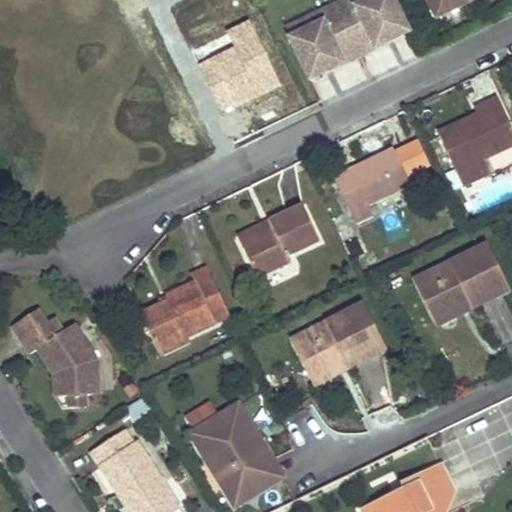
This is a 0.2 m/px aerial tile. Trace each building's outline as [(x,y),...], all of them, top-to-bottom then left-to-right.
[(390,0),(367,0),(340,14),(347,30),(363,21),(360,15),(390,0)] [(363,21),(347,30),(358,51),(391,35),(393,39),(409,31),(393,0),(390,0),(360,15),(363,21)] [(428,0),(436,16),(471,0),(470,0),(428,0)] [(340,14),(291,38),(295,47),(328,31),(331,38),(347,30),(340,14)] [(328,31),(295,47),(311,79),(327,71),(325,67),(358,51),(347,30),(331,38),(328,31)] [(393,39),(391,35),(358,51),(360,55),(393,39)] [(358,51),(325,67),(327,71),(360,55),(358,51)] [(499,98),(475,108),(478,114),(502,103),(499,98)] [(478,114),(439,132),(463,185),(492,172),(486,158),(511,146),(511,126),(502,103),(478,114)] [(394,150),(356,168),(373,201),(410,184),(394,150)] [(356,168),(341,174),(357,209),(373,201),(356,168)] [(377,262),(455,235),(444,202),(366,229),(377,262)] [(304,206),(271,221),(273,226),(241,242),(258,277),(290,262),(287,255),(320,241),(304,206)] [(271,221),(239,236),(241,242),(273,226),(271,221)] [(485,248),(414,281),(433,318),(468,301),(472,309),(506,292),(485,248)] [(169,301),(142,314),(160,354),(191,341),(189,335),(216,323),(205,300),(220,293),(209,269),(193,275),(197,283),(167,298),(169,301)] [(220,293),(205,300),(216,323),(230,316),(220,293)] [(468,301),(433,318),(436,326),(472,309),(468,301)] [(359,307),(291,341),(310,378),(345,360),(349,368),(383,351),(359,307)] [(62,415),(108,390),(72,325),(56,334),(42,308),(11,325),(62,415)] [(345,360),(310,378),(314,386),(349,368),(345,360)] [(222,488),(234,507),(283,478),(279,473),(268,456),(262,460),(253,445),(259,442),(237,406),(196,432),(203,444),(198,448),(207,462),(213,459),(228,484),(222,488)] [(123,429),(90,450),(119,495),(125,490),(131,499),(124,504),(129,511),(141,511),(145,510),(150,511),(176,511),(181,509),(136,441),(132,443),(123,429)] [(203,444),(196,432),(190,435),(198,448),(203,444)] [(253,445),(262,460),(268,456),(259,442),(253,445)] [(213,459),(207,462),(222,488),(228,484),(213,459)] [(405,490),(363,510),(363,511),(433,511),(430,502),(454,492),(441,466),(402,484),(405,490)] [(125,490),(119,495),(124,504),(131,499),(125,490)]
